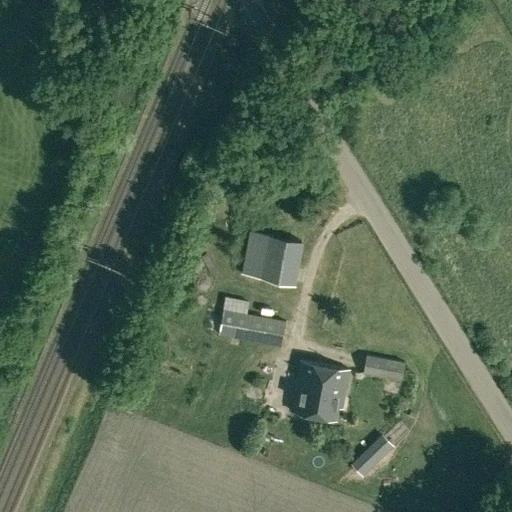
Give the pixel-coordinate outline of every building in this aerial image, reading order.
[(240,272),(295,283),(304,240),(249,229),(240,272)] [(218,334),(281,345),(286,319),(223,307),(218,333),(218,334)] [(366,354),(363,371),(401,378),(405,360),(366,354)] [(291,409),(335,417),(337,405),(342,406),(349,369),(300,359),(291,409)] [(249,398),(244,417),(264,423),(269,404),(249,398)]
